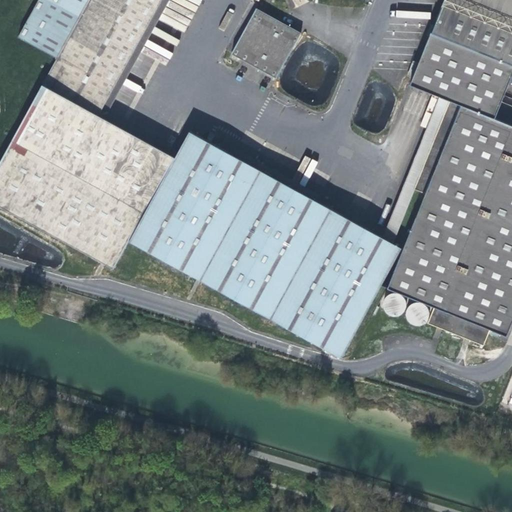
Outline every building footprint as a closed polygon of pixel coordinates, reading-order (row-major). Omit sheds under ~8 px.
[(94,0),(62,59),(0,170),(0,198),(121,266),(136,238),(348,356),(389,283),(409,245),(393,236),(368,222),(351,213),(325,198),(241,152),(220,140),(221,138),(215,135),(214,137),(197,128),(185,148),(182,154),(105,112),(167,0),(94,0)] [(62,59),(94,0),(39,0),(21,34),(62,59)] [(115,109),(175,0),(167,0),(105,112),(182,154),(185,148),(115,109)] [(389,283),(395,285),(511,0),(455,0),(423,80),(452,91),(393,236),(409,245),(389,283)] [(511,0),(395,285),(444,305),(437,323),(493,346),(500,328),(511,332),(511,0)] [(265,8),(241,52),(286,77),(310,33),(265,8)] [(244,146),(241,152),(325,198),(328,193),(244,146)] [(354,207),(351,213),(368,222),(371,216),(354,207)]
